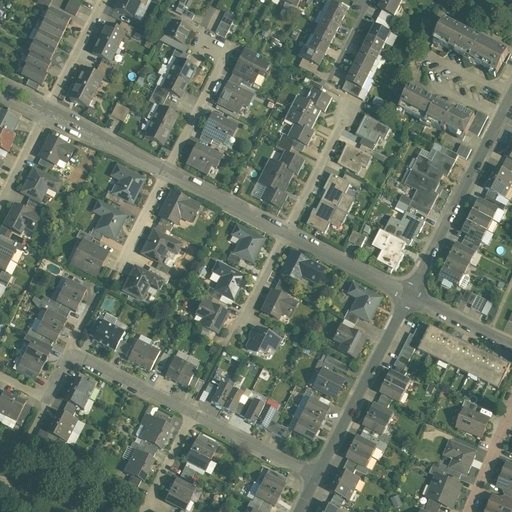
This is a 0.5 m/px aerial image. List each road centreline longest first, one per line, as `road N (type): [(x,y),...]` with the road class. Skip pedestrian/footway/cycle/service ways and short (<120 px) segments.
road 1 (residential): [(409,293),(511,88)]
road 2 (residential): [(315,475),(409,293)]
road 3 (residential): [(165,172),(225,56),(196,39)]
road 4 (residential): [(284,233),(351,100)]
road 5 (residential): [(315,475),(190,413)]
road 6 (residential): [(284,233),(409,293)]
road 7 (residential): [(190,413),(68,353)]
road 8 (residential): [(45,112),(165,172)]
road 9 (residential): [(165,172),(284,233)]
road 10 (residential): [(103,0),(45,112)]
